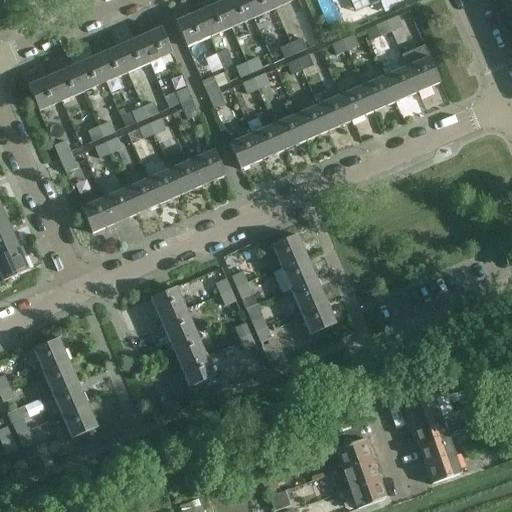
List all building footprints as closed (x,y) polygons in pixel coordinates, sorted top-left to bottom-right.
[(253,20),(244,0),(226,0),(219,3),(231,29),(253,20)] [(275,10),(270,0),(244,0),(253,20),(275,10)] [(270,0),(275,10),(297,0),(270,0)] [(348,0),(354,14),(369,7),(379,3),(385,0),(348,0)] [(231,29),(219,3),(197,13),(209,39),(231,29)] [(209,39),(197,13),(175,22),(186,49),(209,39)] [(386,22),(390,33),(402,29),(397,17),(386,22)] [(390,33),(386,22),(374,27),(379,38),(390,33)] [(137,39),(149,65),(171,55),(160,29),(137,39)] [(341,41),(346,53),(358,48),(353,36),(341,41)] [(149,65),(137,39),(115,48),(127,74),(149,65)] [(289,44),(294,56),(306,51),(301,40),(289,44)] [(330,46),(335,57),(346,53),(341,41),(330,46)] [(294,56),(289,44),(278,49),(283,60),(294,56)] [(127,74),(115,48),(93,58),(105,84),(127,74)] [(297,60),(302,72),(313,67),(308,56),(297,60)] [(105,84),(93,58),(71,67),(83,93),(105,84)] [(405,68),(417,94),(439,84),(428,58),(405,68)] [(245,63),(250,75),(262,70),(257,59),(245,63)] [(285,65),(290,77),(302,72),(297,60),(285,65)] [(234,68),(239,80),(250,75),(245,63),(234,68)] [(83,93),(71,67),(49,77),(61,103),(83,93)] [(417,94),(405,68),(383,77),(394,103),(417,94)] [(213,78),(201,83),(205,94),(218,89),(228,84),(224,74),(213,79),(213,78)] [(253,80),(258,91),(269,86),(264,75),(253,80)] [(61,103),(49,77),(27,87),(38,113),(61,103)] [(394,103),(383,77),(361,87),(372,113),(394,103)] [(258,91),(253,80),(241,85),(246,96),(258,91)] [(372,113),(361,87),(339,96),(350,123),(372,113)] [(191,100),(186,89),(174,94),(179,105),(191,100)] [(213,111),(225,105),(220,94),(208,99),(213,111)] [(350,123),(339,96),(317,106),(328,132),(350,123)] [(142,109),(146,120),(158,115),(153,104),(142,109)] [(186,122),(198,117),(193,105),(181,111),(186,122)] [(328,132),(317,106),(295,115),(306,142),(328,132)] [(146,120),(142,109),(130,113),(135,125),(146,120)] [(306,142),(295,115),(273,125),(284,151),(306,142)] [(149,125),(154,136),(165,131),(160,120),(149,125)] [(98,128),(102,139),(114,134),(109,123),(98,128)] [(137,130),(142,141),(154,136),(149,125),(137,130)] [(284,151),(273,125),(251,135),(262,161),(284,151)] [(102,139),(98,128),(86,133),(91,144),(102,139)] [(262,161),(251,135),(228,144),(239,171),(262,161)] [(105,144),(110,155),(121,150),(116,139),(105,144)] [(53,147),(58,158),(70,153),(65,142),(53,147)] [(93,149),(98,160),(110,155),(105,144),(93,149)] [(191,161),(202,187),(225,177),(213,151),(191,161)] [(65,175),(77,170),(72,158),(60,164),(65,175)] [(202,187),(191,161),(169,170),(180,197),(202,187)] [(180,197),(169,170),(147,180),(158,206),(180,197)] [(158,206),(147,180),(125,189),(136,216),(158,206)] [(136,216),(125,189),(103,199),(114,225),(136,216)] [(114,225),(103,199),(80,208),(91,235),(114,225)] [(0,230),(9,226),(0,205),(0,230)] [(0,256),(18,248),(9,226),(0,230),(0,256)] [(280,270),(307,258),(297,235),(270,247),(280,270)] [(18,248),(0,256),(0,278),(2,283),(28,271),(18,248)] [(307,258),(280,270),(289,291),(316,280),(307,258)] [(235,289),(247,284),(242,273),(231,278),(235,289)] [(219,296),(230,291),(225,280),(214,285),(219,296)] [(316,280),(289,291),(299,314),(326,302),(316,280)] [(247,284),(235,289),(240,300),(245,311),(256,306),(252,296),(247,284)] [(159,322),(186,311),(176,288),(149,300),(159,322)] [(224,308),(235,303),(230,291),(219,296),(224,308)] [(326,302),(299,314),(309,337),(336,325),(326,302)] [(186,311),(159,322),(169,344),(195,332),(186,311)] [(254,333),(266,328),(261,317),(250,322),(254,333)] [(238,340),(249,335),(245,324),(233,329),(238,340)] [(266,328),(254,333),(259,345),(271,340),(266,328)] [(195,332),(169,344),(178,366),(205,355),(195,332)] [(243,352),(254,347),(249,335),(238,340),(243,352)] [(42,373),(68,362),(58,339),(32,351),(42,373)] [(273,353),(265,357),(271,370),(279,366),(273,353)] [(205,355),(178,366),(188,389),(215,378),(205,355)] [(256,360),(245,366),(249,376),(259,371),(260,370),(256,360)] [(68,362),(42,373),(51,395),(78,384),(68,362)] [(475,369),(461,374),(461,375),(471,402),(485,397),(475,369)] [(0,391),(8,388),(4,377),(0,378),(0,391)] [(78,384),(51,395),(61,417),(87,406),(78,384)] [(8,388),(0,391),(0,399),(2,404),(13,399),(8,388)] [(433,400),(404,411),(411,431),(440,421),(433,400)] [(487,403),(472,409),(478,426),(493,420),(487,403)] [(87,406),(61,417),(71,440),(97,429),(87,406)] [(16,437),(28,432),(23,421),(11,426),(16,437)] [(440,421),(411,431),(418,449),(447,439),(440,421)] [(494,442),(505,438),(498,422),(488,426),(494,442)] [(6,428),(0,430),(0,444),(11,439),(6,428)] [(21,449),(33,444),(28,432),(16,437),(21,449)] [(0,445),(5,457),(16,451),(11,439),(0,444),(0,445)] [(447,439),(418,449),(424,468),(453,458),(447,439)] [(334,451),(341,473),(342,474),(372,464),(363,440),(334,451)] [(506,441),(494,446),(498,458),(511,453),(506,441)] [(35,448),(23,454),(25,457),(30,470),(32,475),(44,469),(35,448)] [(453,458),(424,468),(430,485),(429,485),(430,487),(461,476),(460,475),(453,458)] [(330,477),(336,496),(348,491),(349,493),(379,483),(372,464),(342,474),(341,473),(330,477)] [(279,490),(271,472),(259,476),(267,495),(279,490)] [(379,483),(349,493),(355,511),(385,501),(379,483)] [(285,492),(268,498),(272,511),(277,511),(290,507),(285,492)]
